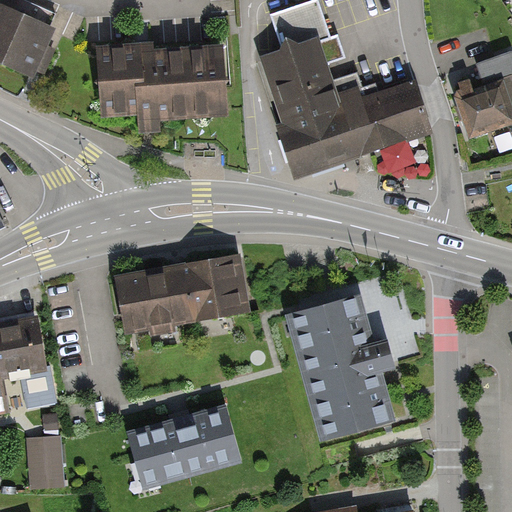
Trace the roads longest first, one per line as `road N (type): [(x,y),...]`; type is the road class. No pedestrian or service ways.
road 1 (secondary): [(114,224),(170,211),(251,209),(447,251)]
road 2 (residential): [(447,251),(450,511)]
road 3 (residential): [(411,0),(450,175),(447,251)]
road 4 (tertiary): [(0,119),(93,181),(114,224)]
road 5 (secondary): [(114,224),(0,265)]
